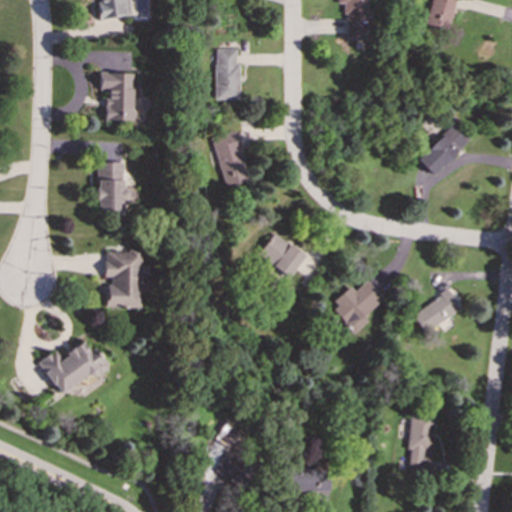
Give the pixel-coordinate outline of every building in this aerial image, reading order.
[(95,0),(96,18),(128,17),(127,0),(95,0)] [(336,0),(336,3),(344,3),(344,36),(365,36),(365,0),(336,0)] [(429,0),(423,25),(445,31),(453,0),(429,0)] [(213,99),(236,99),(237,49),(214,49),(213,99)] [(104,120),(131,120),(132,73),(99,72),(99,90),(105,90),(104,120)] [(416,160),(432,175),(466,140),(450,125),(416,160)] [(223,187),(246,180),(233,131),(209,137),(223,187)] [(120,214),(120,202),(127,202),(127,188),(120,188),(120,162),(95,162),(95,214),(120,214)] [(303,254),(272,232),(256,256),(287,277),(303,254)] [(103,250),(102,277),(105,277),(104,307),(137,308),(139,251),(103,250)] [(353,291),(350,287),(329,306),(353,333),(366,320),(363,316),(382,299),(365,280),(353,291)] [(411,313),(423,332),(461,308),(449,289),(411,313)] [(57,394),(85,374),(88,379),(105,367),(92,348),(87,352),(79,341),(57,357),(52,350),(34,363),(57,394)] [(430,454),(433,416),(408,414),(406,450),(408,450),(407,471),(429,473),(430,454)] [(328,469),(284,467),(284,490),(327,491),(328,469)]
